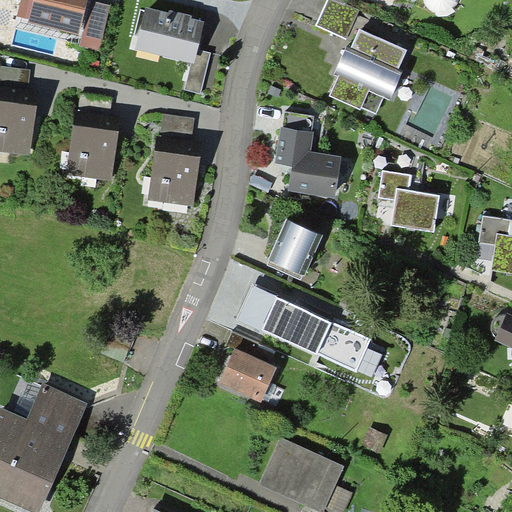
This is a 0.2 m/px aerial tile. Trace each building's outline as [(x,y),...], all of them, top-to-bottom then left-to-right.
[(80,0),(25,0),(21,18),(73,31),(80,0)] [(106,5),(87,1),(76,44),(95,49),(106,5)] [(356,15),(326,2),(315,28),(345,40),(356,15)] [(197,18),(138,5),(128,49),(187,62),(197,18)] [(405,48),(352,26),(322,98),(352,110),(362,85),(385,95),(405,48)] [(212,55),(194,50),(182,93),(200,98),(212,55)] [(0,156),(29,160),(38,97),(28,95),(32,67),(0,62),(0,156)] [(115,188),(124,125),(113,123),(117,95),(79,89),(67,182),(115,188)] [(195,210),(204,147),(193,146),(197,117),(159,111),(147,204),(195,210)] [(305,129),(274,126),(270,167),(286,169),(284,193),(331,197),(334,158),(303,155),(305,129)] [(407,173),(378,170),(375,200),(389,202),(386,225),(430,230),(434,195),(405,191),(407,173)] [(508,218),(478,214),(474,244),(492,247),(489,267),(511,270),(511,236),(506,236),(508,218)] [(315,232),(282,219),(263,268),(297,281),(315,232)] [(349,328),(308,311),(292,348),(333,366),(349,328)] [(511,316),(502,312),(491,338),(511,346),(511,316)] [(278,335),(233,318),(224,341),(269,358),(278,335)] [(270,367),(227,347),(211,382),(254,402),(270,367)] [(0,408),(0,503),(21,511),(45,511),(88,409),(43,391),(30,421),(0,408)] [(335,467),(277,439),(256,483),(315,511),(335,467)]
